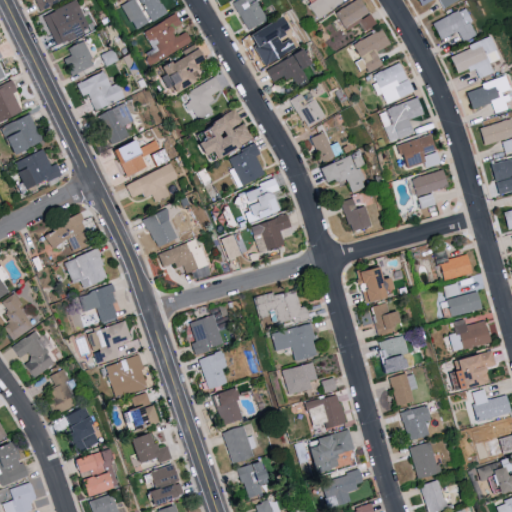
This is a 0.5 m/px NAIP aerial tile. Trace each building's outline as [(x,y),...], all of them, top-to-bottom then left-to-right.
[(33,0),(37,11),(59,2),(58,0),(33,0)] [(89,30),(75,0),(74,0),(40,16),(55,46),(89,30)] [(128,0),(118,6),(131,30),(160,15),(152,0),(128,0)] [(236,0),(232,2),(242,29),(264,21),(255,0),(254,0),(244,4),(242,0),(236,0)] [(342,3),(339,0),(313,0),(306,4),(315,19),(342,3)] [(374,24),(358,0),(353,0),(333,13),(343,30),(356,22),(362,32),(374,24)] [(415,0),(419,6),(430,0),(436,0),(441,8),(455,0),(415,0)] [(437,40),(454,32),(459,42),(473,35),(461,9),(429,23),(437,40)] [(140,32),(150,52),(140,56),(145,66),(189,43),(184,32),(173,37),(169,30),(179,25),(174,14),(140,32)] [(242,40),(253,57),(275,44),(272,38),(285,29),(279,18),(242,40)] [(351,43),(358,59),(352,62),(358,76),(380,66),(374,51),(387,46),(380,30),(351,43)] [(453,74),(471,68),(475,78),(489,73),(485,63),(494,59),(487,39),(446,54),(453,74)] [(92,66),(82,41),(65,48),(69,56),(61,59),(68,77),(92,66)] [(186,73),(200,66),(193,50),(151,70),(164,96),(191,83),(186,73)] [(306,79),(300,68),(307,64),(301,51),(263,68),(271,84),(290,76),(294,85),(306,79)] [(384,105),(412,93),(398,63),(371,75),(375,83),(371,85),(376,96),(380,94),(384,105)] [(85,94),(92,111),(122,99),(117,83),(108,87),(102,72),(73,83),(78,97),(85,94)] [(188,101),(184,103),(195,120),(210,111),(204,100),(221,91),(213,77),(184,93),(188,101)] [(491,113),(503,109),(501,102),(508,100),(502,78),(462,90),(468,109),(488,103),(491,113)] [(323,118),(309,89),(288,100),(303,128),(323,118)] [(421,115),(415,98),(377,113),(389,142),(412,133),(407,120),(421,115)] [(123,125),(131,122),(124,103),(96,114),(108,145),(128,137),(123,125)] [(248,140),(233,109),(193,129),(198,141),(190,145),(196,157),(207,151),(211,159),(248,140)] [(38,144),(29,115),(0,124),(0,133),(6,154),(38,144)] [(511,138),(508,121),(476,126),(480,144),(511,138)] [(328,146),(322,132),(308,138),(319,163),(341,154),(336,142),(328,146)] [(437,165),(430,135),(396,144),(402,169),(422,164),(424,169),(437,165)] [(511,150),(511,137),(499,142),(502,153),(511,150)] [(158,150),(154,141),(135,149),(131,140),(110,149),(122,178),(146,168),(141,157),(158,150)] [(235,187),(262,176),(254,156),(258,154),(253,144),(225,157),(230,169),(228,170),(235,187)] [(9,162),(19,189),(44,180),(45,183),(60,178),(54,163),(47,166),(41,150),(9,162)] [(351,192),(364,188),(356,167),(364,165),(359,152),(316,168),(321,183),(333,179),(334,183),(346,179),(351,192)] [(511,157),(487,164),(495,195),(511,190),(511,157)] [(177,179),(170,164),(122,185),(129,200),(149,192),(153,202),(168,196),(163,184),(177,179)] [(409,178),(413,195),(444,189),(440,171),(409,178)] [(237,192),(246,222),(277,212),(271,193),(276,191),(273,180),(237,192)] [(433,205),(430,194),(415,198),(419,209),(433,205)] [(346,231),(368,227),(364,206),(353,209),(351,199),(339,201),(346,231)] [(504,230),(511,228),(511,209),(500,213),(504,230)] [(175,239),(163,210),(141,219),(153,248),(175,239)] [(89,244),(77,215),(40,232),(47,248),(64,241),(69,253),(89,244)] [(251,225),(258,251),(282,245),(278,230),(288,227),(285,216),(251,225)] [(239,255),(231,234),(217,240),(225,260),(239,255)] [(155,253),(160,270),(179,264),(182,273),(205,266),(197,240),(155,253)] [(71,285),(78,282),(81,289),(107,278),(95,248),(62,262),(71,285)] [(469,274),(466,254),(445,258),(444,250),(434,252),(438,279),(469,274)] [(210,275),(207,266),(190,271),(193,280),(210,275)] [(387,276),(378,278),(376,266),(351,270),(354,283),(359,282),(362,301),(382,297),(381,289),(390,288),(387,276)] [(479,308),(474,290),(459,294),(455,283),(441,286),(449,316),(479,308)] [(83,309),(92,306),(98,322),(118,316),(108,285),(79,295),(83,309)] [(250,297),(255,317),(266,315),(265,311),(273,309),(276,324),(306,317),(304,305),(298,307),(293,287),(250,297)] [(31,327),(16,306),(20,303),(13,293),(0,301),(0,304),(5,311),(1,314),(7,323),(1,327),(10,341),(31,327)] [(392,331),(391,323),(397,322),(395,310),(387,311),(385,303),(370,305),(374,334),(392,331)] [(223,343),(212,313),(187,322),(193,341),(188,343),(192,354),(223,343)] [(488,342),(483,320),(465,324),(463,319),(451,322),(453,332),(440,336),(444,353),(488,342)] [(128,340),(123,321),(87,332),(92,348),(89,349),(94,364),(115,357),(112,345),(128,340)] [(268,333),(272,351),(289,347),(292,360),(316,354),(309,323),(268,333)] [(52,364),(42,347),(46,344),(36,329),(9,347),(18,360),(19,360),(30,378),(52,364)] [(374,341),(379,372),(403,369),(401,355),(406,354),(403,336),(374,341)] [(493,364),(489,349),(450,359),(452,369),(448,370),(452,389),(485,381),(482,367),(493,364)] [(226,383),(221,368),(225,366),(220,350),(196,359),(206,389),(226,383)] [(145,386),(135,355),(101,366),(111,397),(145,386)] [(315,379),(313,363),(279,367),(282,393),(309,389),(308,380),(315,379)] [(68,382),(63,368),(48,374),(52,386),(44,389),(53,413),(77,404),(69,382),(68,382)] [(386,378),(394,406),(411,401),(408,390),(416,388),(411,371),(386,378)] [(321,392),(334,388),(331,377),(318,381),(321,392)] [(240,419),(231,387),(211,393),(221,424),(240,419)] [(472,419),(507,414),(504,395),(485,398),(484,389),(468,391),(472,419)] [(155,422),(146,391),(128,397),(131,406),(122,409),(128,430),(155,422)] [(343,423),(336,393),(301,402),(304,411),(320,406),(325,427),(343,423)] [(405,440),(427,434),(424,421),(428,420),(424,405),(398,412),(405,440)] [(97,444),(83,407),(62,414),(68,431),(63,433),(66,443),(72,441),(74,447),(79,445),(81,449),(97,444)] [(511,450),(511,431),(496,436),(493,423),(477,428),(481,442),(475,444),(480,460),(511,450)] [(252,456),(249,448),(255,447),(251,435),(246,437),(242,425),(219,432),(229,464),(252,456)] [(351,450),(347,429),(310,437),(312,444),(304,446),(309,472),(336,466),(334,453),(351,450)] [(126,438),(133,462),(153,456),(156,462),(169,458),(164,445),(154,448),(149,431),(126,438)] [(0,485),(27,475),(22,462),(19,463),(10,440),(0,444),(0,485)] [(415,479),(437,473),(429,441),(406,447),(415,479)] [(80,495),(110,487),(105,466),(112,464),(108,449),(70,458),(74,473),(89,469),(91,475),(76,479),(80,495)] [(258,483),(264,482),(260,461),(236,466),(242,497),(260,493),(258,483)] [(473,469),(477,480),(487,477),(492,493),(511,487),(511,469),(502,473),(499,462),(473,469)] [(180,494),(172,464),(146,471),(151,488),(143,491),(147,503),(180,494)] [(348,501),(345,489),(362,484),(357,470),(317,482),(325,508),(348,501)] [(454,503),(449,486),(439,488),(437,480),(417,485),(424,511),(454,503)] [(6,488),(9,500),(0,502),(0,511),(24,511),(30,509),(27,500),(34,499),(29,482),(6,488)] [(119,511),(113,493),(85,502),(88,511),(119,511)] [(511,511),(511,496),(491,504),(494,511),(511,511)] [(271,511),(267,499),(252,505),(254,511),(271,511)]
